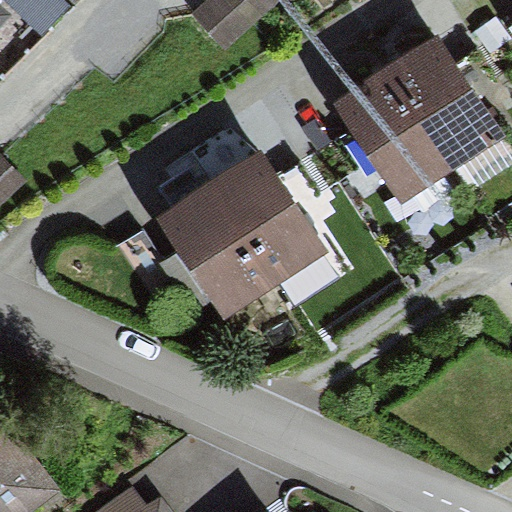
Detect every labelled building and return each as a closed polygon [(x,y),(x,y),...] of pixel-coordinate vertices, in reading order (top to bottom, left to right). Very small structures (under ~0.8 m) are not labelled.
[(12,0),(50,35),(83,0),(12,0)] [(210,0),(193,16),(226,48),(280,0),(210,0)] [(0,28),(13,13),(0,1),(0,28)] [(340,104),(405,206),(507,141),(441,39),(402,63),(384,75),(340,104)] [(0,152),(0,204),(26,178),(0,153),(0,152)] [(161,214),(223,318),(327,257),(265,153),(220,179),(201,191),(161,214)] [(0,511),(30,511),(57,493),(0,416),(0,511)] [(98,511),(147,511),(156,506),(148,496),(178,473),(166,459),(98,511)]
